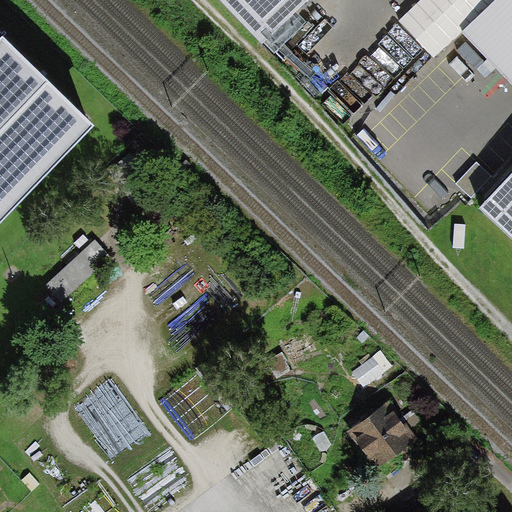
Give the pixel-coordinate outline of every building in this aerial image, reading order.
[(511,0),(212,0),(265,54),(321,0),(419,0),(394,25),(433,66),(461,40),(511,92),(511,0)] [(0,246),(101,144),(0,44),(0,246)] [(511,183),(481,216),(511,245),(511,183)] [(105,263),(91,246),(43,286),(57,303),(105,263)] [(373,354),(352,370),(364,386),(385,370),(373,354)] [(419,435),(391,394),(347,424),(375,465),(419,435)]
